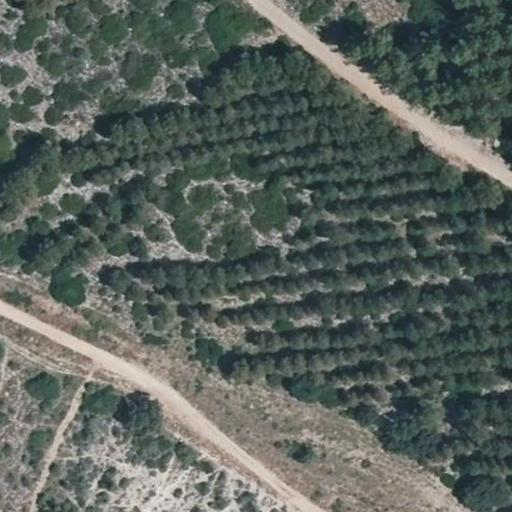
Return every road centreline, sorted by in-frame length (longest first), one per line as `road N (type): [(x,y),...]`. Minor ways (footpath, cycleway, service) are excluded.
road 1 (track): [(318,511),(148,379),(0,299)]
road 2 (track): [(511,170),(275,0)]
